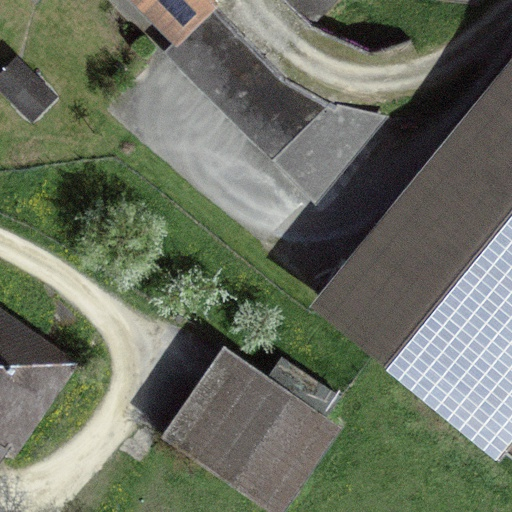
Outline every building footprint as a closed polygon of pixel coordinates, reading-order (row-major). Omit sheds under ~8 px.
[(136,0),(174,39),(209,0),(136,0)] [(331,0),(295,0),(314,18),(331,0)] [(174,39),(165,48),(316,200),(388,114),(327,103),(285,79),(209,4),(174,39)] [(511,329),(511,92),(334,306),(451,406),(511,329)] [(71,372),(0,321),(0,447),(12,456),(71,372)] [(279,511),(324,461),(224,375),(151,459),(211,511),(279,511)] [(511,422),(503,433),(511,440),(511,422)]
